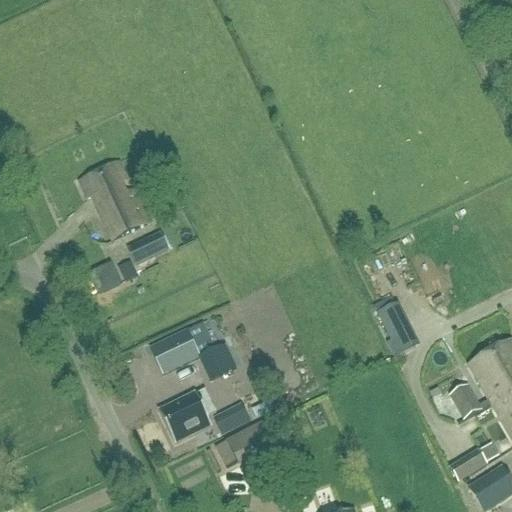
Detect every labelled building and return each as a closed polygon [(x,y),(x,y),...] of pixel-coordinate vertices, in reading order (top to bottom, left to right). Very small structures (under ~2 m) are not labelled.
[(118,166),(78,185),(87,204),(92,201),(113,245),(118,242),(148,228),(132,194),(126,197),(121,187),(127,184),(118,166)] [(145,245),(128,253),(135,268),(152,260),(145,245)] [(96,292),(117,282),(107,259),(86,269),(96,292)] [(121,274),(126,285),(137,279),(132,269),(121,274)] [(205,297),(216,286),(209,278),(197,288),(205,297)] [(389,316),(382,320),(393,343),(411,333),(400,311),(397,312),(392,302),(384,306),(389,316)] [(195,365),(223,352),(222,349),(219,350),(206,320),(200,323),(199,321),(183,329),(185,335),(149,352),(162,381),(195,364),(195,365)] [(511,343),(470,370),(511,438),(511,343)] [(454,397),(458,404),(455,406),(464,423),(482,413),(468,389),(454,397)] [(216,417),(206,395),(197,399),(196,398),(159,416),(175,448),(212,430),(207,421),(216,417)] [(222,440),(250,426),(241,408),(212,423),(222,440)] [(282,449),(268,423),(248,434),(261,460),(282,449)] [(495,511),(511,501),(511,485),(503,471),(468,493),(479,511),(495,511)]
